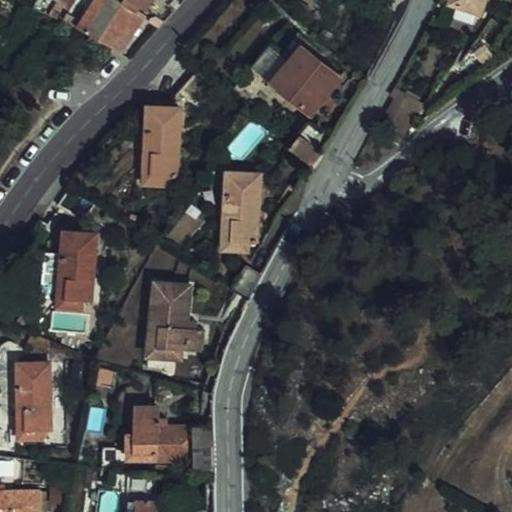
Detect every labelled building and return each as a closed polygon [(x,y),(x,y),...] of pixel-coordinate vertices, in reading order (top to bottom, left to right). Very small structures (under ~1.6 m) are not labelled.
[(81,28),(99,0),(84,0),(69,22),(81,28)] [(150,14),(127,0),(99,0),(81,28),(114,46),(126,52),(150,14)] [(481,0),(449,0),(449,1),(479,10),(481,0)] [(286,19),(264,46),(243,72),(262,87),(267,79),(296,103),(328,64),(297,37),(301,32),(286,19)] [(193,95),(169,123),(191,143),(216,115),(193,95)] [(383,105),(371,125),(396,140),(416,125),(383,105)] [(178,134),(145,132),(140,183),(150,183),(149,199),(172,201),(178,134)] [(138,208),(171,210),(172,201),(149,199),(150,183),(140,183),(138,208)] [(257,200),(221,198),(218,248),(227,249),(228,267),(251,268),(257,200)] [(89,228),(66,214),(54,231),(77,244),(89,228)] [(216,275),(250,277),(251,268),(228,267),(227,249),(218,248),(216,275)] [(89,264),(55,263),(52,309),(62,310),(61,329),(74,330),(87,330),(89,264)] [(230,304),(244,313),(251,297),(240,290),(230,304)] [(62,310),(52,309),(51,337),(73,339),(74,330),(61,329),(62,310)] [(176,355),(177,346),(181,314),(149,311),(142,373),(173,378),(193,380),(195,358),(187,357),(176,355)] [(177,346),(176,355),(187,357),(188,348),(177,346)] [(172,384),(173,378),(142,373),(141,379),(172,384)] [(43,389),(12,391),(12,436),(21,436),(23,458),(35,458),(44,458),(43,389)] [(188,484),(187,453),(162,453),(150,452),(149,445),(150,432),(129,432),(127,482),(188,484)] [(21,436),(12,436),(13,465),(35,465),(35,458),(23,458),(21,436)] [(150,452),(162,453),(162,445),(149,445),(150,452)]
